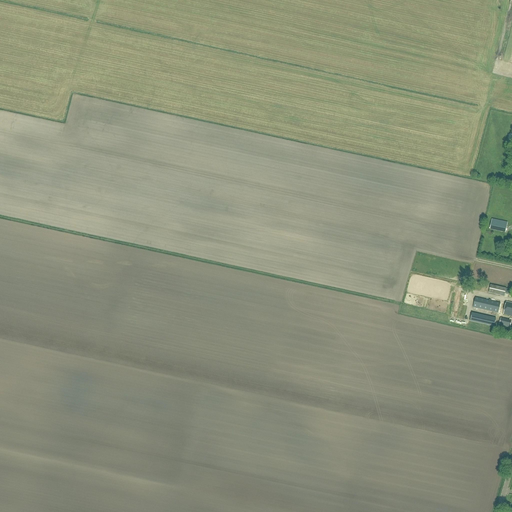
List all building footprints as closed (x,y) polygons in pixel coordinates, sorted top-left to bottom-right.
[(492,220),(490,228),(505,232),(507,223),(492,220)] [(509,289),(490,285),(488,293),(504,297),(505,294),(508,294),(509,289)] [(511,303),(506,303),(505,305),(475,298),(473,308),(511,316),(511,303)] [(494,327),(496,318),(472,313),(469,321),(494,327)] [(510,328),(511,319),(510,318),(509,320),(501,318),(499,325),(510,328)]
